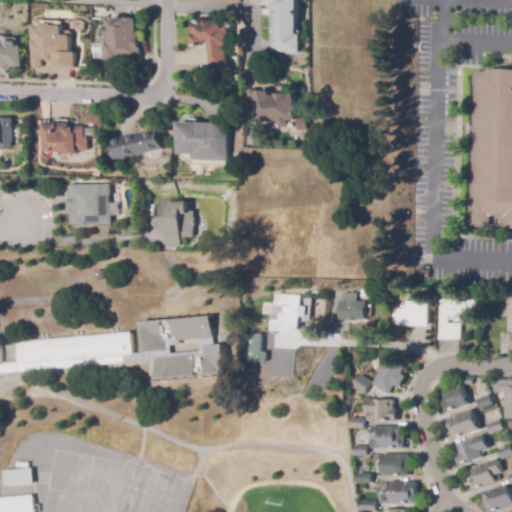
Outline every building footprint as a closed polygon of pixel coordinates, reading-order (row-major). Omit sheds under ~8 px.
[(263,0),(263,4),(274,5),(270,50),(298,53),(300,30),(297,30),(299,0),(263,0)] [(141,62),(105,60),(106,44),(109,44),(109,37),(107,37),(107,27),(110,27),(110,19),(112,19),(112,18),(121,18),(121,19),(128,19),(128,18),(136,19),(136,20),(139,20),(138,38),(140,38),(140,48),(142,48),(141,62)] [(208,40),(205,40),(204,42),(201,45),(196,45),(191,41),(191,35),(195,32),(194,20),(229,20),(230,46),(225,46),(225,65),(208,65),(208,40)] [(33,67),(34,25),(63,26),(63,35),(72,36),(71,53),(76,53),(76,68),(33,67)] [(0,41),(4,42),(4,39),(16,39),(16,44),(21,44),(20,65),(11,65),(11,63),(7,63),(7,65),(0,65),(0,41)] [(472,71),(511,72),(511,228),(501,228),(501,227),(467,225),(472,71)] [(268,94),(294,93),(295,120),(285,121),(286,123),(283,126),(278,126),(275,124),(275,121),(253,122),(253,95),(254,95),(254,91),(268,91),(268,94)] [(0,120),(1,121),(1,118),(14,119),(13,142),(12,142),(12,148),(4,147),(4,150),(0,149),(0,120)] [(177,122),(228,123),(228,160),(192,160),(192,154),(177,154),(177,122)] [(44,124),(58,125),(58,123),(70,123),(70,128),(75,128),(75,126),(85,126),(85,136),(88,136),(88,150),(77,150),(77,155),(63,155),(63,152),(43,152),(44,124)] [(114,160),(112,149),(115,148),(114,140),(160,130),(164,149),(114,160)] [(113,224),(71,226),(71,211),(68,211),(68,199),(70,199),(70,185),(111,184),(113,224)] [(187,201),(188,211),(194,211),(195,238),(182,238),(183,247),(167,247),(167,234),(162,234),(162,202),(187,201)] [(428,279),(414,278),(414,270),(428,271),(428,279)] [(460,340),(438,340),(438,301),(440,301),(440,290),(450,290),(450,301),(474,301),(474,322),(457,322),(457,315),(454,315),(454,321),(447,321),(447,324),(460,324),(460,340)] [(366,302),(367,320),(338,320),(338,301),(341,301),(341,292),(356,292),(356,301),(366,302)] [(300,332),(271,331),(272,321),(271,321),(271,304),(274,304),(274,296),(301,296),(301,306),(300,332)] [(502,354),(501,334),(506,334),(506,317),(499,317),(499,305),(501,305),(501,301),(506,301),(506,297),(511,297),(511,350),(511,351),(511,354),(502,354)] [(429,323),(391,322),(392,309),(403,309),(403,307),(406,307),(406,302),(430,303),(429,323)] [(0,511),(0,345),(1,362),(16,361),(14,341),(129,332),(131,353),(142,352),(140,321),(210,316),(212,344),(222,343),(224,375),(153,380),(153,372),(148,372),(147,362),(0,372),(0,497),(34,495),(35,511),(0,511)] [(267,362),(247,362),(247,335),(262,335),(262,353),(267,353),(267,362)] [(390,395),(372,385),(379,373),(375,371),(379,364),(383,366),(388,357),(406,367),(402,374),(406,377),(400,388),(395,386),(390,395)] [(364,395),(352,389),(360,375),(371,382),(364,395)] [(511,419),(505,419),(505,393),(494,392),(494,388),(492,388),(492,381),(511,381),(511,419)] [(446,414),(442,402),(445,400),(442,392),(462,385),(470,405),(446,414)] [(481,410),(477,400),(484,397),(482,394),(489,392),(494,405),(481,410)] [(396,422),(372,421),(372,414),(364,414),(364,399),(394,401),(393,409),(397,409),(396,422)] [(454,440),(447,420),(472,410),(480,431),(454,440)] [(364,429),(350,429),(350,419),(364,419),(364,429)] [(491,435),(488,425),(501,420),(504,430),(491,435)] [(405,449),(380,449),(380,442),(371,442),(372,427),(401,427),(401,437),(405,437),(405,449)] [(460,467),(456,455),(459,454),(456,445),(484,435),(489,449),(481,451),(484,458),(460,467)] [(511,456),(502,460),(498,451),(511,445),(511,447),(511,456)] [(368,457),(354,456),(354,446),(368,446),(368,457)] [(409,477),(382,476),(382,455),(410,455),(409,477)] [(473,491),(469,479),(473,478),(469,469),(497,459),(502,473),(494,476),(497,483),(473,491)] [(33,483),(3,486),(2,467),(31,464),(33,483)] [(372,484),(358,484),(358,474),(372,474),(372,484)] [(417,504),(389,504),(389,482),(417,483),(417,504)] [(511,506),(494,511),(488,511),(482,494),(508,485),(511,496),(511,506)] [(377,511),(363,511),(363,501),(377,501),(377,511)]
